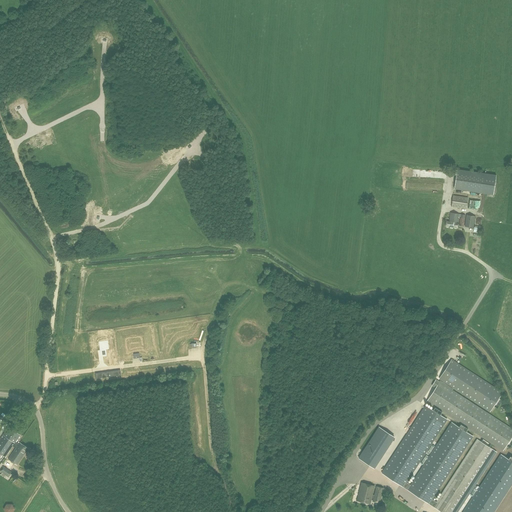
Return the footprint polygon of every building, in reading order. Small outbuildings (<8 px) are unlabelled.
[(496,175),(457,169),(454,189),(493,195),(496,175)] [(451,206),(466,209),(468,198),(453,196),(451,206)] [(449,222),(446,221),(445,226),(457,228),(458,223),(459,219),(458,219),(458,217),(460,217),(459,226),(463,226),(465,215),(459,214),(451,212),(449,222)] [(467,215),(465,226),(473,228),(475,216),(467,215)] [(134,355),(134,358),(140,357),(139,355),(146,354),(144,335),(124,337),(127,356),(134,355)] [(451,360),(439,379),(490,411),(494,406),(497,409),(502,401),(499,398),(502,393),(451,360)] [(96,373),(96,378),(121,375),(120,370),(96,373)] [(511,428),(453,390),(453,389),(440,380),(439,381),(436,379),(431,386),(435,388),(426,403),(439,411),(439,410),(503,451),(506,446),(510,448),(511,444),(511,428)] [(383,474),(441,511),(452,511),(493,450),(477,440),(436,503),(432,500),(473,437),(452,423),(411,486),(407,483),(448,420),(426,406),(383,474)] [(13,446),(16,441),(20,434),(9,427),(0,439),(0,453),(5,457),(13,446)] [(375,468),(395,437),(379,427),(359,458),(375,468)] [(19,444),(16,441),(13,446),(16,448),(8,459),(17,465),(29,448),(20,442),(19,444)] [(492,511),(511,480),(511,461),(499,453),(460,511),(492,511)] [(4,466),(0,471),(8,477),(12,472),(4,466)] [(358,469),(352,477),(355,480),(362,472),(358,469)] [(361,482),(357,501),(370,504),(372,498),(373,498),(373,501),(379,503),(383,488),(376,486),(374,495),(372,495),(374,486),(361,482)]
